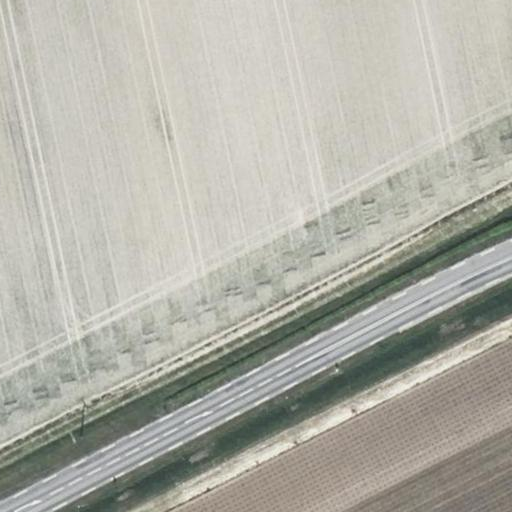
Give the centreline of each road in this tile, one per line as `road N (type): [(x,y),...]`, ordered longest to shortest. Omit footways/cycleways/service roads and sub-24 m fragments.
road 1 (track): [(0,456),(511,191)]
road 2 (primary): [(14,511),(281,373),(511,268)]
road 3 (track): [(511,328),(161,511)]
